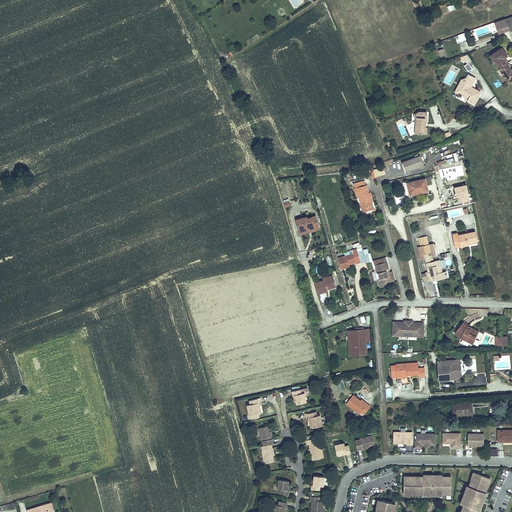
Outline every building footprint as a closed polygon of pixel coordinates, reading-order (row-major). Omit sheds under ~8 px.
[(511,37),(511,15),(505,18),(505,17),(494,22),(498,33),(508,29),(511,37)] [(459,40),(467,39),(465,32),(457,33),(459,40)] [(491,55),(499,68),(507,63),(504,58),(507,56),(502,48),(491,55)] [(468,63),(472,61),(467,54),(459,57),(462,62),(465,59),(467,63),(464,65),(468,71),(472,68),(468,63)] [(511,68),(511,69),(507,63),(499,68),(508,82),(511,79),(511,68)] [(476,78),(468,74),(466,78),(465,81),(464,81),(461,87),(462,88),(460,92),(464,95),(463,96),(468,99),(467,101),(475,105),(481,92),(475,89),(474,90),(471,89),(471,87),(476,78)] [(466,78),(462,80),(455,92),(459,94),(460,92),(462,88),(461,87),(464,81),(465,81),(466,78)] [(414,117),(416,118),(415,134),(427,135),(427,128),(426,128),(426,122),(427,122),(428,118),(427,118),(428,112),(420,112),(414,114),(414,117)] [(420,156),(403,163),(406,172),(424,166),(420,156)] [(374,171),(374,172),(375,176),(386,174),(384,168),(374,171)] [(409,181),(403,182),(406,196),(428,191),(426,180),(433,178),(433,176),(425,178),(425,179),(409,183),(409,181)] [(372,209),(370,200),(372,199),(370,192),(368,192),(365,180),(353,183),(356,196),(358,195),(363,211),(372,209)] [(310,228),(319,226),(316,215),(307,217),(307,216),(297,219),(299,228),(303,227),(303,228),(308,227),(308,225),(309,225),(310,228)] [(469,241),(477,240),(476,231),(459,235),(461,246),(469,244),(469,243),(469,241)] [(461,246),(459,235),(458,232),(453,233),(455,247),(461,246)] [(438,236),(442,251),(450,249),(446,234),(438,236)] [(432,260),(434,259),(433,257),(429,244),(427,235),(419,237),(421,246),(419,246),(422,258),(425,258),(428,271),(426,272),(428,279),(428,280),(436,278),(436,279),(448,276),(447,271),(443,272),(441,272),(438,260),(432,261),(432,260)] [(357,248),(361,260),(366,259),(363,250),(362,246),(357,248)] [(357,262),(361,260),(357,248),(344,252),(345,255),(338,257),(341,268),(350,266),(349,263),(349,262),(356,260),(356,261),(357,262)] [(368,249),(363,250),(366,259),(367,262),(373,261),(370,253),(369,253),(368,249)] [(377,273),(376,273),(378,279),(379,283),(387,281),(395,279),(392,271),(389,272),(388,270),(389,269),(388,265),(387,265),(385,257),(374,260),(377,268),(376,268),(376,270),(377,273)] [(376,270),(369,272),(371,280),(378,279),(376,273),(377,273),(376,270)] [(328,286),(329,287),(335,285),(333,277),(329,278),(328,276),(323,277),(324,279),(316,282),(319,292),(327,290),(326,286),(328,286)] [(393,335),(408,336),(408,321),(404,320),(404,323),(400,323),(398,323),(399,322),(393,321),(393,335)] [(423,336),(424,323),(418,322),(418,324),(416,324),(416,323),(413,323),(413,321),(408,321),(408,336),(423,336)] [(472,343),(476,333),(467,329),(468,327),(463,323),(454,333),(459,337),(472,343)] [(369,334),(368,328),(351,330),(353,355),(367,354),(365,334),(369,334)] [(506,336),(495,336),(495,345),(506,345),(506,336)] [(468,364),(469,372),(477,371),(475,358),(470,358),(471,363),(468,364)] [(449,376),(460,376),(459,361),(447,362),(448,365),(437,365),(438,379),(449,378),(449,376)] [(395,378),(401,377),(400,372),(405,372),(405,374),(418,373),(417,367),(417,363),(394,364),(394,366),(395,372),(395,378)] [(308,387),(300,389),(300,393),(304,392),(304,396),(309,395),(308,387)] [(292,391),(293,395),(294,395),(295,398),(296,404),(306,401),(304,396),(304,392),(300,393),(300,389),(292,391)] [(364,414),(370,406),(367,403),(365,405),(360,400),(352,395),(346,403),(359,413),(361,411),(364,414)] [(247,405),(250,415),(251,415),(252,419),(259,417),(258,413),(259,413),(258,406),(257,403),(261,402),(260,398),(250,400),(250,404),(247,405)] [(453,414),(472,413),(471,402),(452,403),(453,414)] [(316,411),(306,413),(307,418),(311,417),(311,420),(313,427),(322,425),(320,414),(317,415),(316,411)] [(268,426),(259,428),(262,441),(263,441),(264,445),(271,443),(273,443),(272,438),(271,439),(269,432),(268,426)] [(511,430),(498,430),(498,441),(511,441),(511,430)] [(394,431),(394,443),(408,443),(408,444),(412,444),(413,432),(394,431)] [(443,433),(443,443),(452,443),(452,448),(460,448),(460,433),(443,433)] [(484,434),(468,433),(468,445),(483,446),(484,434)] [(414,441),(414,447),(421,447),(421,444),(435,444),(435,434),(417,434),(417,441),(414,441)] [(360,439),(355,440),(357,449),(362,448),(362,447),(369,446),(375,444),(373,435),(360,438),(360,439)] [(314,438),(306,440),(307,444),(309,444),(310,448),(312,448),(312,451),(311,452),(313,460),(323,457),(321,445),(319,445),(318,442),(315,442),(314,438)] [(262,450),(265,463),(274,461),(273,455),(271,449),(272,448),(271,443),(264,445),(262,445),(263,450),(262,450)] [(344,443),(335,445),(337,454),(342,453),(342,455),(350,453),(349,445),(345,446),(344,443)] [(476,477),(472,476),(471,480),(469,486),(468,489),(466,488),(465,492),(463,496),(462,500),(464,501),(462,504),(464,504),(461,511),(460,511),(459,511),(476,511),(477,511),(479,509),(480,506),(482,507),(483,504),(481,503),(483,498),(485,499),(486,496),(484,495),(485,492),(487,485),(488,486),(489,482),(486,480),(487,477),(477,473),(476,477)] [(324,476),(314,475),(314,481),(313,485),(312,484),(311,489),(319,489),(320,486),(323,486),(324,476)] [(413,476),(408,476),(408,479),(404,479),(404,490),(408,491),(408,494),(413,494),(419,494),(423,494),(423,496),(426,496),(430,496),(435,496),(439,496),(439,497),(442,497),(442,495),(447,495),(447,493),(451,493),(451,476),(443,476),(443,477),(439,477),(439,475),(436,475),(435,475),(430,475),(426,475),(426,477),(423,477),(423,476),(419,476),(419,477),(413,476)] [(288,486),(289,481),(279,479),(278,489),(281,489),(280,493),(288,494),(289,490),(287,490),(288,486)] [(319,497),(311,496),(310,501),(312,501),(312,505),(314,505),(313,509),(312,509),(311,511),(322,511),(323,505),(321,505),(322,501),(319,501),(319,497)] [(393,511),(394,511),(395,507),(391,506),(392,502),(382,500),(381,504),(377,503),(376,507),(377,507),(375,511),(393,511)] [(274,511),(284,511),(284,510),(285,506),(286,506),(287,502),(279,501),(278,505),(275,504),(274,511)] [(14,502),(2,506),(4,511),(5,511),(8,510),(7,509),(10,509),(11,510),(15,509),(14,502)]
